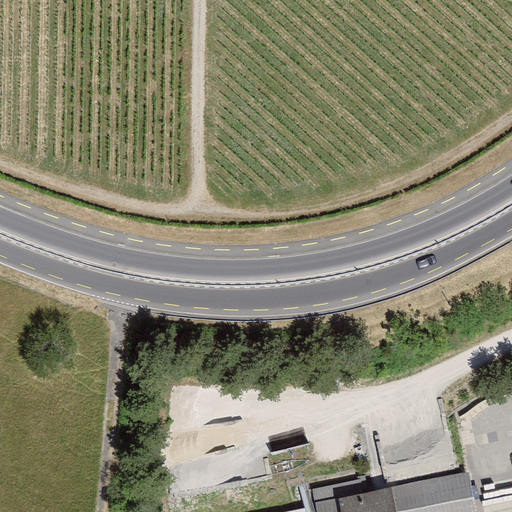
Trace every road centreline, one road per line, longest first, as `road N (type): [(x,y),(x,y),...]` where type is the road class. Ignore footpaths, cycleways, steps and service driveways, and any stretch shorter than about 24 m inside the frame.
road 1 (primary): [(511,187),(367,253),(237,270),(114,256),(0,216)]
road 2 (primary): [(0,248),(124,290),(267,302),(350,290),(445,259),(511,222)]
road 3 (track): [(200,0),(197,206),(153,207),(0,162)]
road 4 (track): [(124,290),(99,511)]
